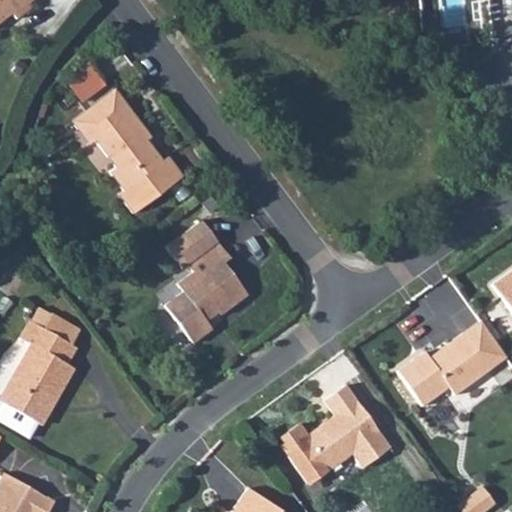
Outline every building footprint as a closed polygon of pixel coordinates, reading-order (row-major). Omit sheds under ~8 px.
[(0,0),(0,21),(11,13),(15,19),(28,9),(26,5),(32,0),(0,0)] [(463,0),(441,0),(444,20),(465,18),(463,0)] [(64,80),(83,102),(107,81),(87,60),(64,80)] [(110,86),(99,95),(114,116),(126,107),(110,86)] [(114,116),(99,95),(98,94),(67,118),(74,127),(94,111),(104,125),(98,130),(121,160),(115,165),(129,183),(114,194),(130,214),(179,175),(163,156),(159,159),(141,136),(145,133),(126,107),(114,116)] [(94,111),(74,127),(85,140),(98,130),(104,125),(94,111)] [(210,305),(214,311),(217,314),(242,293),(219,260),(224,256),(212,241),(184,264),(189,271),(173,284),(179,291),(162,305),(189,342),(209,327),(203,319),(199,315),(210,305)] [(511,262),(490,279),(511,308),(511,262)] [(203,319),(214,311),(210,305),(199,315),(203,319)] [(40,326),(69,342),(76,330),(46,314),(40,326)] [(460,327),(476,349),(468,354),(479,370),(502,353),(475,315),(460,327)] [(73,345),(69,342),(40,326),(28,320),(17,339),(27,345),(0,391),(0,419),(25,433),(31,421),(36,424),(45,409),(41,407),(48,394),(52,396),(68,367),(62,363),(73,345)] [(468,354),(476,349),(460,327),(424,353),(420,348),(394,367),(419,402),(445,382),(451,390),(479,370),(468,354)] [(340,380),(320,395),(332,410),(302,432),(294,420),(276,433),(280,439),(276,442),(303,480),(322,466),(325,464),(327,466),(339,458),(341,452),(348,447),(358,462),(385,443),(340,380)] [(45,409),(52,396),(48,394),(41,407),(45,409)] [(45,511),(52,500),(1,471),(0,473),(0,511),(45,511)] [(273,511),(277,506),(245,484),(228,510),(231,511),(273,511)]
